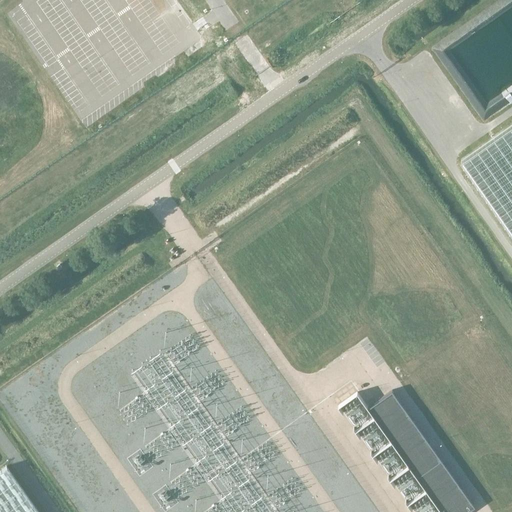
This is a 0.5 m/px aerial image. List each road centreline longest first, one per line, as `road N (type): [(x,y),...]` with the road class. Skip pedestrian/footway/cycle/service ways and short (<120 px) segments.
road 1 (unclassified): [(0,290),(414,0)]
road 2 (unknown): [(366,33),(445,154),(511,112)]
